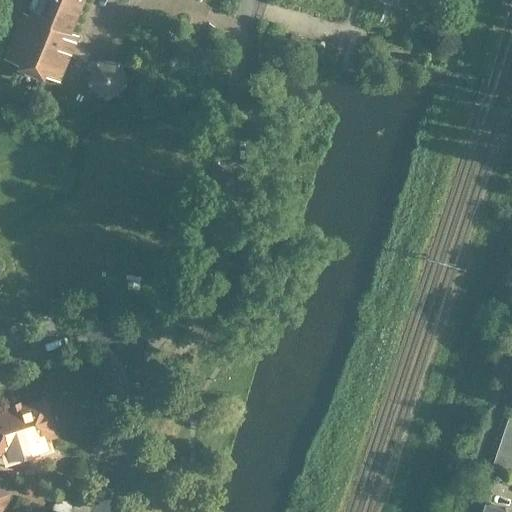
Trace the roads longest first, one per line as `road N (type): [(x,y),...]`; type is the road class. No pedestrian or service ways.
road 1 (residential): [(130,349),(153,338),(202,287),(221,225),(242,4)]
road 2 (residential): [(100,511),(138,395),(130,349)]
road 3 (residential): [(130,349),(82,324),(0,352)]
